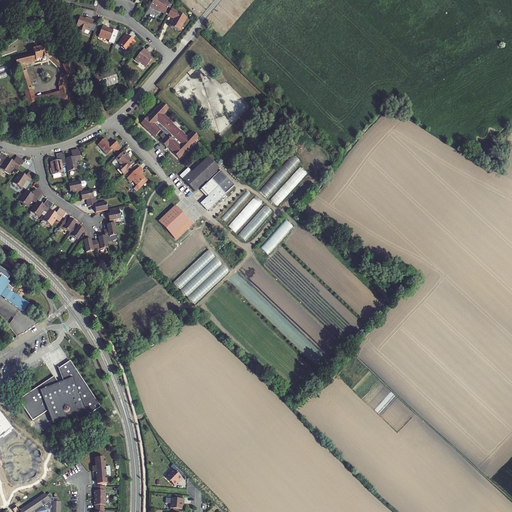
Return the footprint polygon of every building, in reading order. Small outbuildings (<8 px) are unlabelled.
[(167,5),(157,0),(151,0),(146,9),(150,11),(151,9),(157,13),(161,15),(167,5)] [(184,19),(169,11),(165,17),(171,21),(167,28),(176,33),(184,19)] [(84,20),(78,18),(74,28),(77,29),(76,32),(82,35),(83,31),(88,33),(92,21),(84,18),(84,20)] [(108,41),(111,32),(104,29),(105,27),(101,26),(97,38),(103,40),(103,39),(108,41)] [(134,42),(124,34),(118,40),(119,41),(116,45),(123,51),(127,47),(128,48),(134,42)] [(29,106),(35,104),(23,65),(40,60),(41,61),(46,60),(47,58),(48,58),(59,68),(63,68),(66,76),(61,78),(59,86),(62,99),(36,106),(39,118),(73,109),(72,105),(72,103),(72,101),(71,100),(70,97),(69,96),(67,86),(69,78),(73,76),(69,66),(65,67),(58,61),(52,56),(49,47),(32,51),(33,54),(15,59),(29,106)] [(143,67),(150,59),(144,54),(145,53),(142,49),(132,60),(137,64),(138,62),(143,67)] [(109,75),(95,81),(99,88),(112,81),(109,75)] [(39,118),(36,106),(35,104),(29,106),(33,120),(39,118)] [(169,111),(162,104),(158,109),(157,108),(153,112),(154,113),(147,120),(147,119),(141,125),(154,139),(161,132),(163,135),(166,138),(163,141),(160,144),(167,150),(168,149),(172,152),(186,138),(183,134),(182,135),(173,127),(174,126),(164,117),(168,113),(167,112),(169,111)] [(186,138),(172,152),(173,153),(172,154),(179,161),(183,157),(182,157),(186,153),(186,154),(193,147),(192,146),(199,139),(192,132),(186,138)] [(117,147),(112,142),(107,146),(102,141),(96,147),(102,153),(101,154),(105,157),(111,151),(112,152),(117,147)] [(63,159),(64,165),(66,172),(77,170),(75,163),(79,162),(77,150),(69,152),(70,158),(63,159)] [(121,152),(113,160),(118,165),(115,169),(120,174),(123,170),(130,163),(124,157),(125,156),(121,152)] [(0,166),(7,158),(8,155),(2,153),(0,155),(0,166)] [(60,166),(64,165),(63,159),(62,153),(54,155),(55,161),(48,162),(51,175),(61,173),(60,166)] [(268,197),(301,160),(293,154),(261,190),(268,197)] [(12,161),(7,158),(0,166),(0,167),(0,168),(9,174),(13,168),(15,169),(21,160),(16,157),(12,161)] [(196,193),(219,170),(208,159),(193,174),(189,170),(181,178),(196,193)] [(279,206),(308,172),(300,165),(271,199),(279,206)] [(138,174),(140,173),(141,171),(137,167),(125,179),(129,183),(131,181),(135,185),(134,186),(136,189),(145,181),(140,176),(138,174)] [(25,183),(28,185),(35,175),(28,171),(25,176),(19,172),(12,183),(21,189),(25,183)] [(235,186),(221,172),(212,181),(219,188),(201,205),(208,213),(235,186)] [(72,193),(72,196),(80,194),(82,194),(81,187),(84,187),(86,185),(85,183),(83,181),(68,184),(67,185),(69,194),(72,193)] [(31,202),(34,204),(36,201),(41,195),(34,190),(31,195),(24,191),(17,201),(26,208),(31,202)] [(92,192),(82,194),(80,194),(81,201),(86,200),(87,204),(97,202),(96,198),(94,199),(92,192)] [(255,195),(228,225),(236,232),(263,202),(255,195)] [(34,204),(29,212),(38,218),(42,212),(45,214),(48,209),(52,204),(46,200),(42,205),(36,201),(34,204)] [(102,212),(108,211),(106,203),(97,205),(97,202),(87,204),(87,208),(95,206),(96,213),(98,213),(102,212)] [(247,239),(273,211),(266,204),(240,233),(247,239)] [(175,206),(158,222),(172,237),(189,221),(175,206)] [(45,214),(41,220),(50,226),(55,220),(58,222),(65,213),(58,208),(55,213),(48,209),(45,214)] [(119,208),(109,210),(111,217),(108,218),(109,221),(112,221),(121,219),(119,208)] [(62,228),(68,233),(72,226),(75,223),(68,218),(66,221),(63,220),(58,227),(61,229),(62,228)] [(286,219),(261,247),(269,253),(294,226),(286,219)] [(189,221),(172,237),(176,241),(192,225),(189,221)] [(107,230),(102,231),(104,237),(105,244),(107,243),(110,241),(117,239),(116,235),(113,224),(106,226),(107,230)] [(67,234),(76,240),(83,231),(76,227),(75,228),(72,226),(68,233),(67,234)] [(105,244),(104,237),(96,239),(97,241),(93,242),(96,252),(107,249),(105,244)] [(87,254),(96,252),(93,242),(90,243),(90,241),(84,243),(87,254)] [(196,303),(230,271),(209,248),(174,281),(196,303)] [(0,320),(3,316),(0,313),(0,301),(2,298),(4,297),(6,298),(5,300),(24,313),(29,306),(13,295),(16,291),(10,287),(11,285),(7,285),(8,283),(9,284),(12,280),(13,281),(14,280),(0,268),(0,320)] [(100,405),(69,361),(57,369),(62,381),(57,382),(53,375),(17,399),(31,420),(46,411),(51,424),(74,415),(77,421),(100,405)] [(7,448),(11,455),(16,451),(12,445),(7,448)] [(95,486),(105,485),(102,460),(93,460),(93,468),(90,469),(91,475),(94,474),(94,479),(95,486)] [(165,477),(174,486),(178,481),(179,482),(182,479),(173,469),(165,477)] [(103,489),(93,489),(93,493),(92,493),(92,500),(104,500),(104,493),(103,493),(103,489)] [(60,511),(61,503),(58,503),(58,499),(53,498),(50,494),(47,497),(45,494),(20,511),(60,511)] [(184,500),(171,498),(170,508),(181,509),(182,507),(182,504),(183,505),(184,500)] [(104,500),(92,500),(93,508),(94,508),(93,511),(103,511),(103,508),(104,507),(104,500)]
